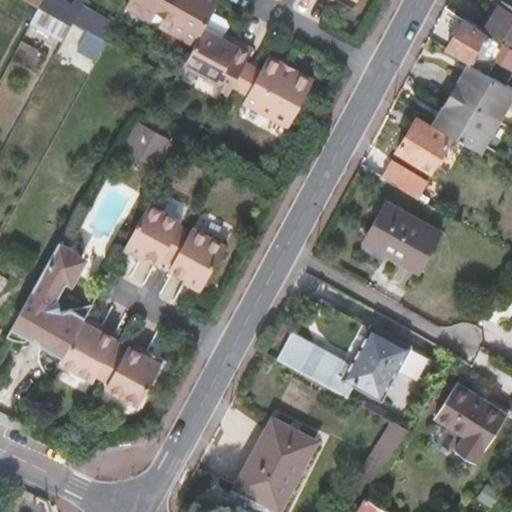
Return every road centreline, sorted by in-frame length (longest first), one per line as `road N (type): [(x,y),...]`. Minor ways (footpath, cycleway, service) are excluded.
road 1 (secondary): [(141,511),(418,0)]
road 2 (unknown): [(293,235),(369,299),(450,347)]
road 3 (unknown): [(230,354),(112,293)]
road 4 (residential): [(114,511),(0,447)]
